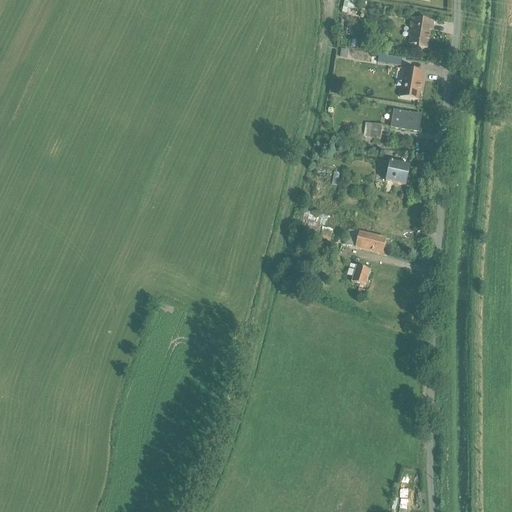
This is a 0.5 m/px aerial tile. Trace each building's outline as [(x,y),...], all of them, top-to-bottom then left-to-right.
[(344,1),(342,13),(347,14),(348,9),(356,11),(357,4),(358,4),(359,2),(346,0),(345,0),(345,1),(344,1)] [(411,28),(409,46),(427,49),(430,31),(432,31),(434,22),(411,18),(410,28),(411,28)] [(341,50),(340,58),(347,59),(348,50),(341,50)] [(380,55),(378,63),(401,67),(402,59),(380,55)] [(404,69),(399,98),(418,101),(420,86),(422,87),(424,72),(404,69)] [(393,111),(391,128),(418,132),(421,115),(393,111)] [(362,126),(361,134),(363,136),(363,137),(380,140),(382,126),(365,123),(365,124),(364,124),(362,126)] [(389,162),(385,182),(406,186),(410,166),(389,162)] [(302,221),(321,225),(325,226),(326,221),(323,220),(324,216),(305,211),(302,221)] [(321,225),(302,221),(299,236),(318,240),(321,225)] [(323,227),(320,240),(330,242),(332,234),(330,234),(331,229),(327,228),(327,229),(324,228),(324,227),(323,227)] [(346,233),(343,245),(382,254),(386,240),(349,231),(348,233),(346,233)] [(337,232),(334,243),(342,244),(345,234),(337,232)] [(350,265),(347,276),(353,277),(351,283),(356,284),(355,287),(363,289),(364,286),(365,287),(370,271),(350,265)] [(360,289),(358,295),(364,297),(366,292),(360,289)]
